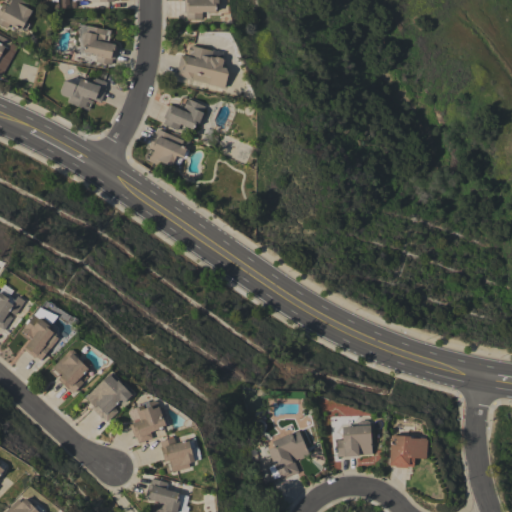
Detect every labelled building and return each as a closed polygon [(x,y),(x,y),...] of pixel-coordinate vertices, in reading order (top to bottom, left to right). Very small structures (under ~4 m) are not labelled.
[(3,0),(22,0),(28,3),(26,7),(31,10),(25,21),(28,23),(24,31),(20,29),(20,30),(8,23),(6,28),(0,24),(0,6),(2,3),(5,5),(6,4),(2,2),(3,0)] [(218,0),(217,1),(217,3),(216,5),(214,5),(214,11),(201,11),(201,18),(185,18),(185,12),(183,12),(183,0),(218,0)] [(81,24),(110,30),(107,41),(102,40),(102,42),(116,45),(114,59),(111,58),(110,65),(95,62),(96,54),(83,51),(84,45),(76,43),(79,30),(76,29),(81,24)] [(0,36),(10,41),(7,48),(13,52),(8,60),(2,57),(0,60),(0,36)] [(190,45),(212,51),(210,56),(213,57),(214,56),(221,58),(222,60),(221,67),(225,68),(227,72),(223,88),(207,84),(209,77),(192,73),(191,79),(176,75),(177,69),(176,69),(179,55),(186,56),(187,52),(188,46),(189,47),(190,45)] [(67,101),(69,96),(66,97),(61,94),(59,91),(64,79),(66,80),(76,77),(89,82),(92,76),(106,82),(103,88),(105,88),(99,102),(87,97),(86,98),(92,101),(91,103),(86,102),(84,105),(89,107),(88,110),(67,101)] [(182,96),(204,106),(201,113),(203,116),(202,120),(199,120),(198,123),(195,124),(194,123),(192,129),(179,123),(176,130),(162,124),(164,118),(162,117),(168,104),(174,107),(178,105),(182,96)] [(181,140),(179,146),(187,150),(184,158),(182,157),(181,158),(175,155),(171,166),(165,163),(163,167),(142,158),(147,149),(152,151),(153,150),(147,147),(153,134),(154,134),(156,129),(181,140)] [(0,288),(3,284),(12,290),(9,296),(14,300),(16,296),(24,301),(14,315),(9,311),(7,314),(11,317),(3,330),(0,327),(0,288)] [(33,315),(34,315),(40,308),(52,318),(47,325),(48,325),(49,327),(47,329),(52,333),(44,343),(49,348),(40,360),(35,356),(33,358),(23,349),(32,337),(30,336),(27,340),(18,333),(33,315)] [(68,350),(71,350),(77,356),(77,358),(81,362),(84,359),(90,365),(87,369),(78,378),(83,382),(73,393),(68,388),(67,389),(57,379),(61,374),(60,373),(56,378),(48,371),(64,354),(68,350)] [(106,376),(111,382),(110,383),(117,391),(118,390),(123,395),(120,398),(120,399),(112,406),(117,411),(106,422),(102,417),(101,418),(90,407),(96,402),(88,393),(106,376)] [(129,424),(141,419),(140,417),(132,420),(131,418),(136,416),(134,411),(129,413),(128,410),(142,405),(143,408),(149,406),(148,402),(153,400),(157,402),(159,406),(162,409),(164,416),(165,415),(168,423),(165,425),(165,426),(149,432),(152,438),(138,443),(136,437),(134,438),(129,424)] [(336,440),(342,439),(342,435),(340,435),(340,430),(341,429),(341,427),(357,425),(357,423),(359,420),(366,420),(369,422),(371,454),(337,456),(336,440)] [(266,450),(273,446),(271,441),(290,432),(291,434),(298,431),(309,455),(298,460),(298,458),(293,460),(298,471),(280,479),(279,476),(273,479),(267,467),(273,465),(266,450)] [(390,435),(409,436),(409,438),(419,438),(425,438),(425,439),(426,439),(425,458),(413,457),(413,466),(406,466),(406,468),(395,467),(395,466),(389,465),(390,435)] [(167,473),(164,463),(170,461),(170,459),(167,460),(163,461),(159,446),(161,446),(159,441),(168,438),(168,437),(171,436),(172,437),(173,437),(175,443),(187,439),(188,440),(194,438),(195,440),(196,443),(197,445),(197,447),(197,448),(199,452),(199,455),(199,459),(188,462),(189,467),(167,473)] [(147,484),(150,484),(151,478),(167,482),(165,489),(178,492),(176,499),(177,500),(178,502),(178,504),(179,506),(178,511),(176,511),(150,511),(153,502),(158,503),(158,501),(144,497),(147,484)] [(3,511),(17,499),(20,502),(25,498),(33,507),(36,504),(42,510),(40,511),(3,511)]
